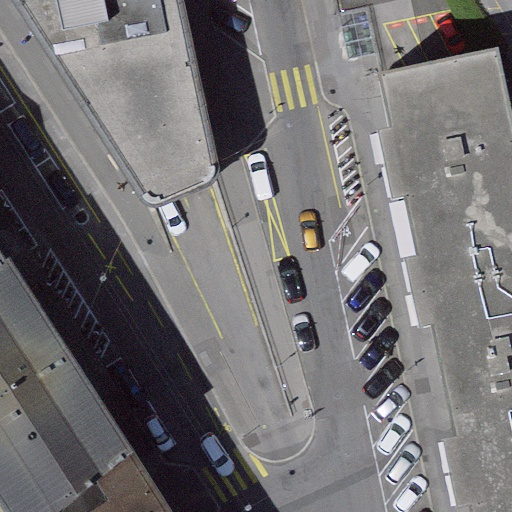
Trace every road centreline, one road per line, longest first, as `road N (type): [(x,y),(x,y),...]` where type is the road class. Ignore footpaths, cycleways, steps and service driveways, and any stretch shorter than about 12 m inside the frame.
road 1 (tertiary): [(357,511),(277,0)]
road 2 (residential): [(0,129),(256,511)]
